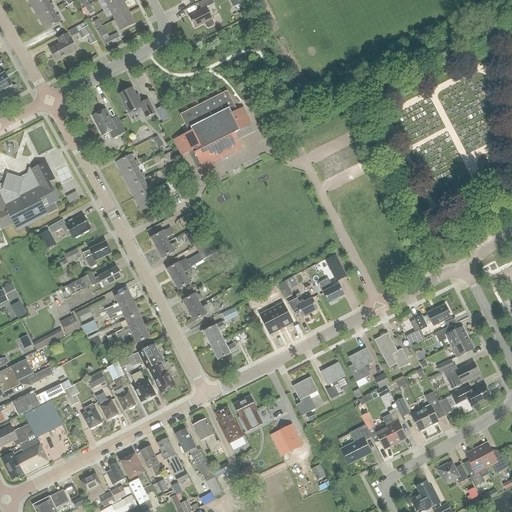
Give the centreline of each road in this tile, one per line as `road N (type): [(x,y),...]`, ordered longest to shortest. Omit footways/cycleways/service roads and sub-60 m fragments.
road 1 (residential): [(208,396),(50,102)]
road 2 (residential): [(6,501),(208,396)]
road 3 (residential): [(208,396),(378,308)]
road 4 (residential): [(50,102),(158,45),(163,23),(152,0)]
road 5 (residential): [(378,308),(301,157)]
road 6 (unclassified): [(385,488),(511,403)]
